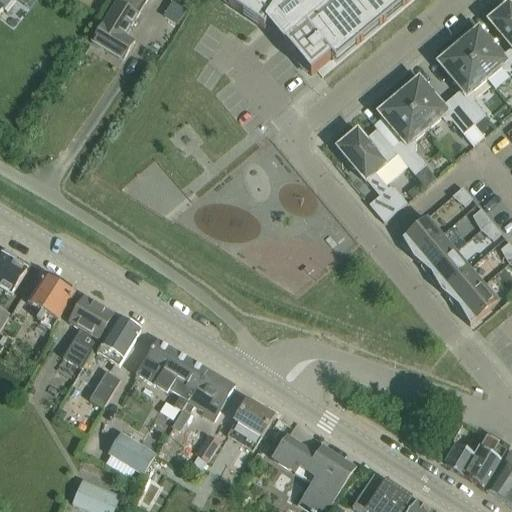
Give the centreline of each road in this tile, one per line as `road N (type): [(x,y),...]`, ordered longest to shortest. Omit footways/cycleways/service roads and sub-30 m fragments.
road 1 (residential): [(511,423),(487,376),(291,139),(456,0)]
road 2 (residential): [(268,383),(225,314),(0,165)]
road 3 (tertiary): [(268,383),(0,218)]
road 4 (unclassified): [(511,432),(308,357),(268,383)]
road 5 (tertiary): [(471,511),(268,383)]
